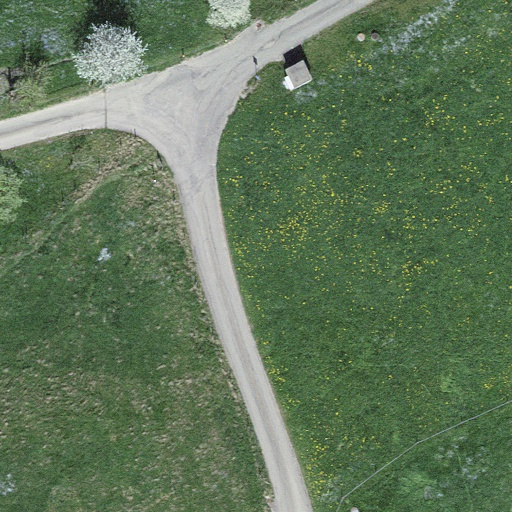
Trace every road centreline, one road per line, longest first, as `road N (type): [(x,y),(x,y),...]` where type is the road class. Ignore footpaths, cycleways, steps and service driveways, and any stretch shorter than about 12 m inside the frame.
road 1 (track): [(179,98),(219,288),(294,511)]
road 2 (track): [(179,98),(233,58),(343,0)]
road 3 (track): [(0,136),(179,98)]
